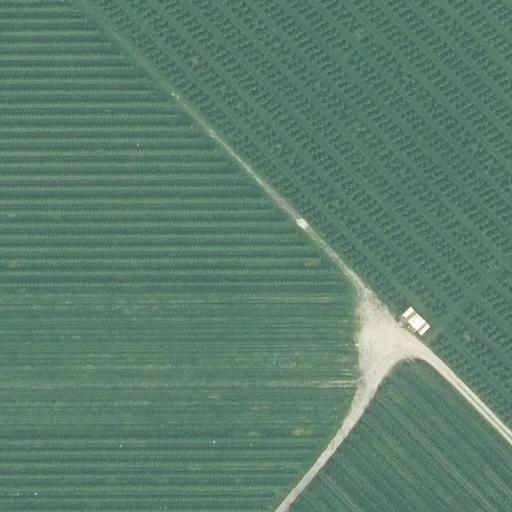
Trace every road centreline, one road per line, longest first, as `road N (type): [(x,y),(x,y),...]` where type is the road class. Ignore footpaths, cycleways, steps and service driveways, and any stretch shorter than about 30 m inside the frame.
road 1 (track): [(511,436),(84,1)]
road 2 (track): [(282,511),(384,371),(425,350),(511,264)]
